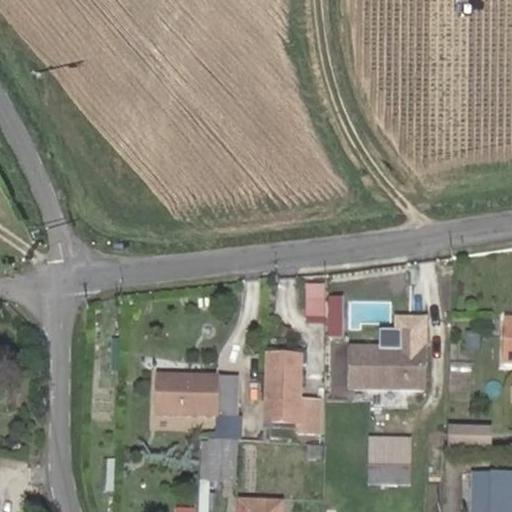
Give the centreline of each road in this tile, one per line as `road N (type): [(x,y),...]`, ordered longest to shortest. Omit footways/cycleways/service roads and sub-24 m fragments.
road 1 (residential): [(511,221),(63,279)]
road 2 (track): [(318,0),(327,70),(353,134),(433,233)]
road 3 (residential): [(71,511),(61,473),(63,279)]
road 4 (residential): [(63,279),(56,216),(0,98)]
